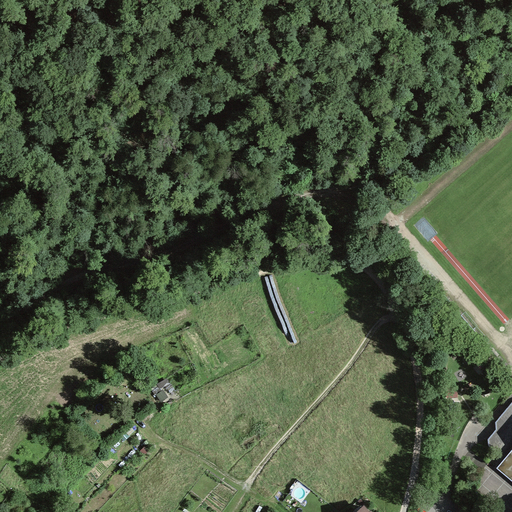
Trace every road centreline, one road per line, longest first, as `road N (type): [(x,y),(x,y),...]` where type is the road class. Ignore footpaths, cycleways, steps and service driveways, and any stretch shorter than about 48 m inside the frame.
road 1 (track): [(0,359),(93,318),(319,256),(352,260),(374,276),(399,315),(415,364),(420,411),(402,511)]
road 2 (track): [(0,323),(81,275),(166,253),(245,214),(393,170),(511,81)]
road 3 (track): [(393,170),(383,191),(389,215),(511,353)]
road 4 (track): [(399,315),(375,326),(246,485)]
road 5 (track): [(511,125),(397,225)]
